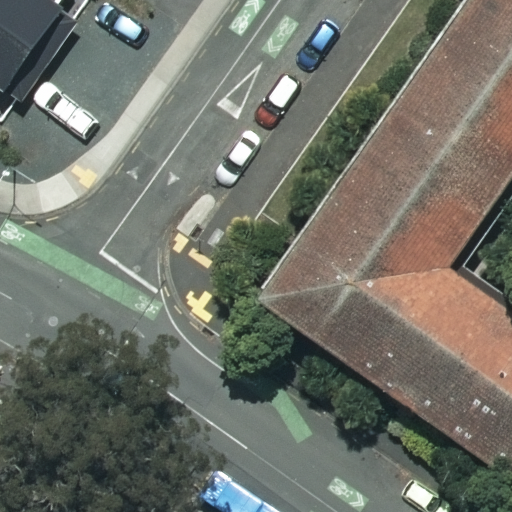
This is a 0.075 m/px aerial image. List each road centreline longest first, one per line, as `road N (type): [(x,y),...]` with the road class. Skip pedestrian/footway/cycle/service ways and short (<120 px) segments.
road 1 (residential): [(53,318),(281,0)]
road 2 (residential): [(53,318),(332,511)]
